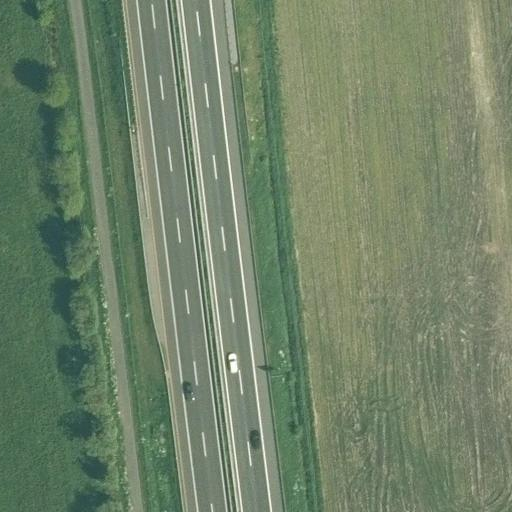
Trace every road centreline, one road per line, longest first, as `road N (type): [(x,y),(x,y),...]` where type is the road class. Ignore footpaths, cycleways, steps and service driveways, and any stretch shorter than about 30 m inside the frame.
road 1 (track): [(137,511),(73,0)]
road 2 (motorway): [(257,511),(195,0)]
road 3 (motorway): [(153,0),(213,511)]
